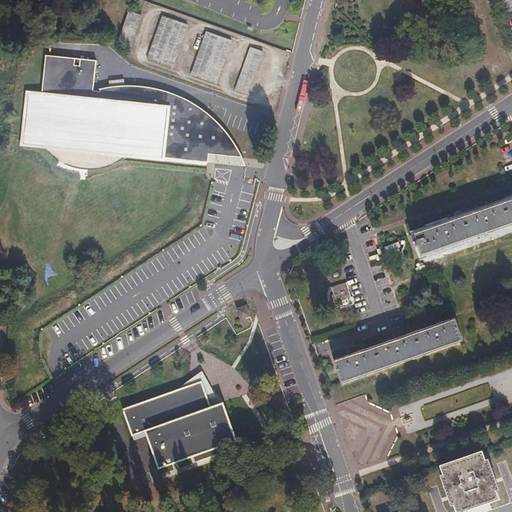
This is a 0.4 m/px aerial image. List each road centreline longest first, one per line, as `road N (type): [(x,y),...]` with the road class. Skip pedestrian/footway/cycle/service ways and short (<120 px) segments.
road 1 (unclassified): [(0,438),(266,265)]
road 2 (unclassified): [(264,239),(308,235),(511,102)]
road 3 (residential): [(353,511),(266,265)]
road 4 (unclassified): [(264,239),(315,0)]
